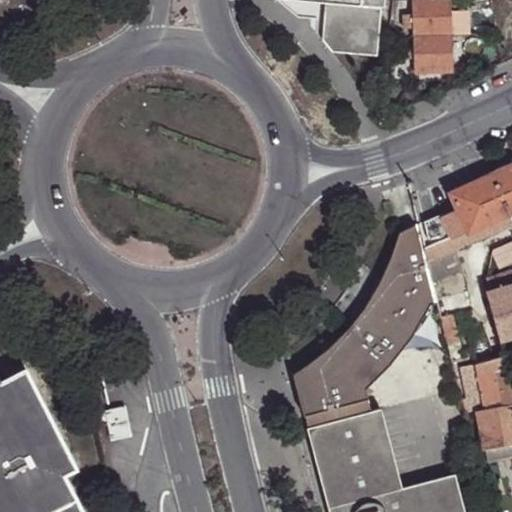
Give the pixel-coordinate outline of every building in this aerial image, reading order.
[(295,0),(323,2),(320,38),(330,49),(376,53),(379,6),(383,7),(383,0),(295,0)] [(449,0),(412,0),(414,35),(451,34),(450,10),(449,0)] [(469,10),(450,10),(451,34),(470,34),(469,10)] [(452,71),(451,34),(414,35),(414,49),(415,56),(415,72),(452,71)] [(415,56),(414,49),(396,50),(396,59),(403,59),(409,57),(415,56)] [(511,165),(493,173),(509,212),(511,211),(511,165)] [(509,212),(493,173),(451,192),(457,208),(467,230),(468,231),(492,220),(509,212)] [(451,237),(467,230),(457,208),(441,215),(451,237)] [(511,226),(511,218),(509,212),(492,220),(468,231),(467,230),(451,237),(441,215),(441,213),(420,223),(429,261),(456,250),(497,233),(511,226)] [(293,375),(307,428),(372,412),(366,389),(391,366),(411,339),(431,305),(439,303),(434,284),(429,261),(420,223),(401,228),(395,246),(382,276),(366,303),(346,329),(323,352),(293,375)] [(498,266),(511,260),(511,241),(495,246),(492,251),(498,266)] [(465,272),(456,250),(429,261),(434,284),(465,272)] [(489,290),(511,283),(511,268),(486,276),(489,290)] [(503,340),(511,337),(511,283),(489,290),(485,292),(499,341),(503,340)] [(442,317),(449,344),(460,341),(453,313),(442,317)] [(511,386),(505,354),(503,354),(474,362),(475,369),(480,389),(482,401),(484,409),(511,402),(511,386)] [(465,392),(480,389),(475,369),(469,370),(461,371),(465,392)] [(0,511),(81,511),(63,476),(75,470),(24,371),(0,383),(0,382),(0,511)] [(478,410),(484,409),(482,401),(476,403),(478,410)] [(511,402),(484,409),(478,410),(475,411),(485,448),(511,442),(511,402)] [(464,406),(466,413),(475,411),(478,410),(476,403),(464,406)] [(127,406),(105,412),(111,441),(132,436),(127,406)] [(307,428),(328,511),(463,511),(455,482),(403,495),(381,410),(372,412),(307,428)] [(511,453),(511,442),(485,448),(487,460),(511,453)] [(511,457),(511,453),(487,460),(487,463),(511,457)]
